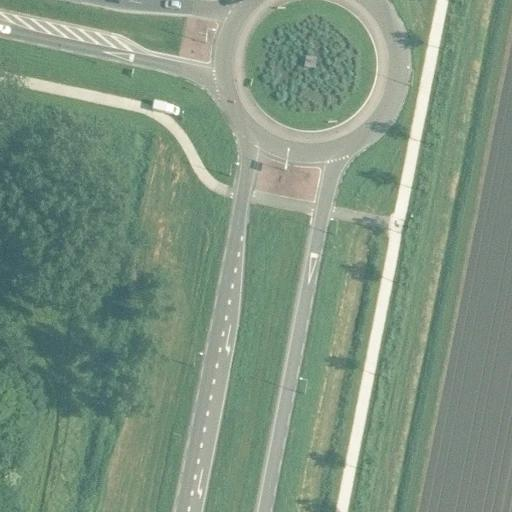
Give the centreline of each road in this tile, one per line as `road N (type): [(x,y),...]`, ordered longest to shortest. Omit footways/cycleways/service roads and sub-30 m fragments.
road 1 (primary): [(253,131),(179,511)]
road 2 (primary): [(265,511),(335,150)]
road 3 (secondary): [(0,29),(224,79)]
road 4 (primary): [(335,150),(387,107),(396,79),(385,22),(366,0)]
